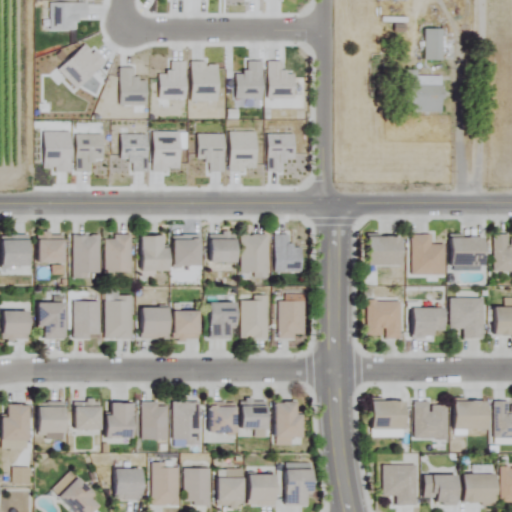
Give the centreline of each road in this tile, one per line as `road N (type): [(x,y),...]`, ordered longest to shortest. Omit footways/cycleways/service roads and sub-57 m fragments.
road 1 (residential): [(323,0),(321,181),(331,206),(337,417),(355,511)]
road 2 (residential): [(0,378),(511,373)]
road 3 (residential): [(0,206),(511,206)]
road 4 (residential): [(116,30),(323,30)]
